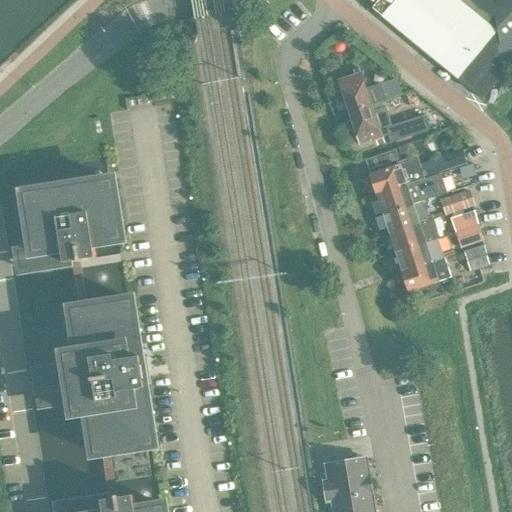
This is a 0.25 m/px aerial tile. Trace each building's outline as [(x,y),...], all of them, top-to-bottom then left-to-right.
[(384,18),(397,0),(379,0),(372,9),(384,18)] [(456,0),(397,0),(384,18),(483,101),(506,75),(504,64),(500,36),(456,0)] [(493,0),(456,0),(500,36),(497,15),(496,15),(494,4),(493,0)] [(511,0),(498,0),(494,4),(496,15),(497,15),(500,36),(504,64),(511,54),(511,0)] [(349,113),(372,106),(403,96),(398,78),(366,89),(360,70),(354,72),(355,75),(339,80),(349,113)] [(374,112),(372,106),(349,113),(360,145),(376,140),(377,142),(382,140),(382,138),(387,136),(386,130),(392,128),(386,108),(374,112)] [(407,131),(389,137),(393,149),(411,143),(410,140),(407,131)] [(463,150),(420,163),(423,178),(467,164),(463,150)] [(377,195),(405,186),(416,183),(424,179),(423,178),(420,163),(417,156),(397,162),(398,166),(370,175),(377,195)] [(473,163),(459,167),(463,180),(477,175),(473,163)] [(383,214),(448,194),(442,175),(441,173),(424,179),(416,183),(405,186),(377,195),(383,214)] [(70,186),(24,193),(34,253),(36,253),(48,251),(50,265),(75,261),(78,260),(79,262),(81,262),(82,262),(82,260),(96,258),(94,243),(117,240),(119,239),(122,239),(113,179),(109,179),(106,180),(95,182),(94,175),(69,179),(70,186)] [(449,214),(474,206),(469,191),(444,200),(449,214)] [(383,214),(390,234),(429,221),(423,203),(448,194),(383,214)] [(457,234),(479,226),(475,211),(451,219),(455,233),(456,233),(457,234)] [(390,234),(396,253),(440,239),(434,220),(429,222),(429,221),(390,234)] [(479,226),(457,234),(461,248),(482,240),(479,226)] [(396,253),(402,273),(445,259),(439,240),(440,240),(440,239),(396,253)] [(469,270),(490,265),(484,246),(464,252),(469,270)] [(451,279),(445,259),(402,273),(409,292),(451,279)] [(67,369),(54,371),(58,400),(71,398),(73,413),(87,411),(94,454),(103,453),(111,451),(154,444),(132,299),(72,308),(78,351),(64,353),(67,369)] [(165,511),(164,504),(161,505),(159,505),(136,509),(133,495),(118,497),(116,483),(111,451),(103,453),(110,498),(87,502),(88,504),(89,511),(165,511)] [(332,502),(333,511),(368,511),(366,497),(373,495),(370,474),(362,475),(360,459),(334,463),(334,465),(336,479),(324,481),(327,503),(332,502)]
